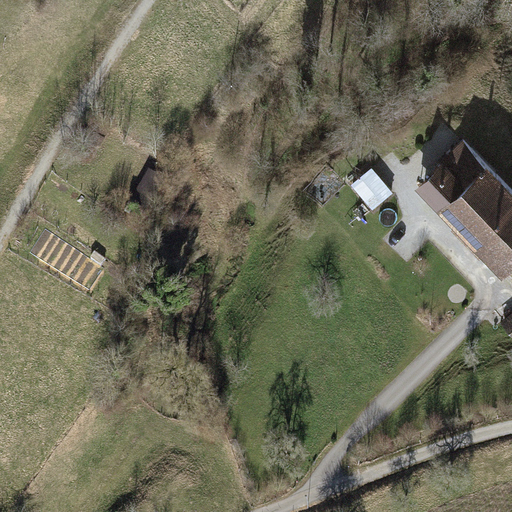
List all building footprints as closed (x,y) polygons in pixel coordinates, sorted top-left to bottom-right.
[(473,251),(511,213),(511,183),(489,161),(488,162),(464,137),(440,161),(441,162),(417,185),(457,226),(453,230),(473,251)] [(394,191),(373,166),(352,184),(373,209),(394,191)] [(168,182),(149,171),(128,207),(147,218),(168,182)] [(511,268),(511,213),(473,251),(482,259),(485,256),(505,276),(511,268)] [(511,311),(501,321),(511,333),(511,311)]
